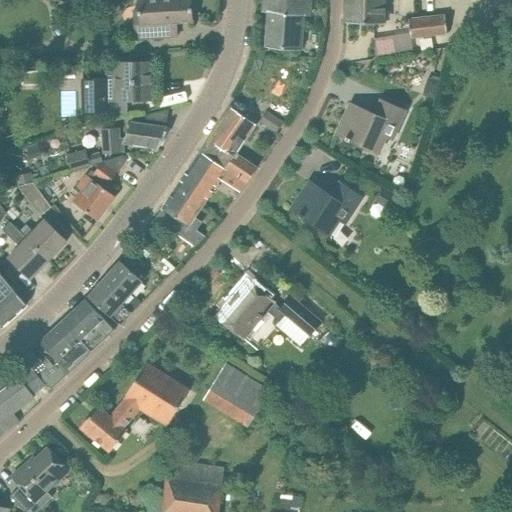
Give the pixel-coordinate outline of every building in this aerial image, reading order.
[(191,0),(138,0),(139,0),(139,10),(134,10),(135,38),(178,36),(177,22),(193,21),(191,0)] [(268,11),(265,47),(301,50),(304,15),(309,15),(310,0),(263,0),(263,11),(268,11)] [(345,0),(345,22),(368,22),(385,23),(384,0),(345,0)] [(410,19),(412,37),(447,33),(445,15),(410,19)] [(62,66),(61,54),(43,57),(45,68),(62,66)] [(115,63),(106,63),(106,76),(108,76),(109,99),(116,99),(131,99),(151,98),(151,62),(131,63),(115,63)] [(81,77),(82,114),(109,113),(109,99),(108,76),(106,76),(81,77)] [(430,79),(425,97),(435,100),(440,82),(430,79)] [(338,133),(346,137),(379,151),(386,136),(392,139),(404,111),(381,100),(374,115),(350,104),(338,133)] [(230,107),(201,151),(246,182),(247,182),(257,167),(236,153),(256,124),(230,107)] [(266,111),(260,121),(277,132),(283,122),(266,111)] [(103,140),(105,153),(125,152),(124,144),(159,149),(168,126),(132,121),(124,138),(121,138),(120,127),(101,129),(103,140)] [(39,142),(26,146),(30,158),(43,154),(39,142)] [(87,149),(67,155),(71,171),(91,165),(87,149)] [(175,188),(203,206),(208,198),(213,201),(221,189),(216,186),(221,178),(240,191),(246,182),(201,151),(175,188)] [(74,202),(81,207),(97,220),(115,196),(106,188),(128,157),(123,155),(103,162),(95,172),(92,169),(79,186),(84,189),(74,202)] [(18,186),(19,186),(33,182),(30,172),(15,176),(18,186)] [(33,182),(19,186),(40,215),(51,207),(33,182)] [(309,182),(292,207),(299,213),(335,237),(345,222),(345,223),(362,197),(340,182),(331,196),(309,182)] [(155,218),(195,246),(205,235),(197,230),(202,222),(196,217),(203,206),(175,188),(162,208),(155,218)] [(377,199),(398,213),(405,203),(384,189),(377,199)] [(26,224),(19,231),(27,238),(49,259),(67,241),(45,219),(33,231),(26,224)] [(9,256),(17,264),(31,278),(49,259),(27,238),(19,231),(11,222),(3,230),(19,246),(9,256)] [(120,260),(88,296),(120,325),(132,312),(122,303),(143,280),(120,260)] [(0,324),(2,327),(27,304),(14,289),(0,270),(0,324)] [(215,315),(243,338),(274,302),(247,278),(215,315)] [(279,310),(309,335),(321,321),(291,295),(279,310)] [(86,298),(62,320),(91,352),(115,330),(86,298)] [(47,358),(34,370),(51,388),(68,373),(69,372),(91,352),(62,320),(39,342),(58,361),(54,365),(47,358)] [(80,427),(96,440),(110,452),(128,430),(125,427),(140,408),(167,425),(189,389),(146,362),(124,398),(125,399),(111,416),(98,405),(80,427)] [(204,398),(221,408),(249,426),(270,392),(242,374),(225,364),(204,398)] [(0,386),(0,426),(4,432),(19,421),(13,413),(34,398),(32,395),(45,386),(31,367),(18,377),(16,374),(0,386)] [(21,485),(10,495),(24,510),(29,511),(35,511),(52,496),(47,491),(69,470),(47,447),(25,467),(23,465),(12,475),(21,485)] [(161,511),(218,511),(225,468),(168,460),(161,511)]
